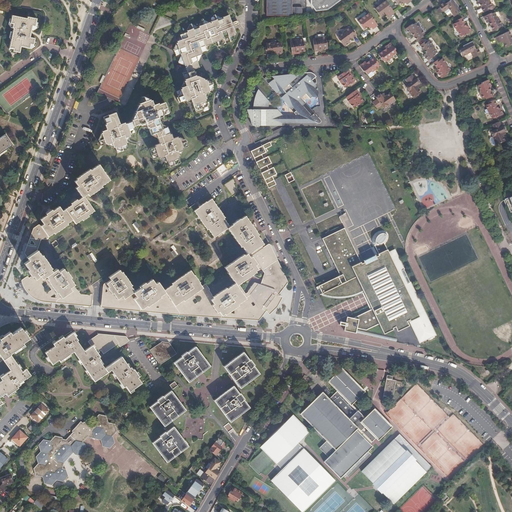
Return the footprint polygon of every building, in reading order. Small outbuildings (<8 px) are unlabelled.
[(266,0),(267,17),(292,17),(292,16),(302,16),(302,8),(292,8),(291,0),(266,0)] [(310,0),(311,6),(316,13),(328,12),(344,0),(310,0)] [(452,0),(450,2),(449,1),(444,4),(443,3),(438,6),(443,13),(448,9),(449,8),(452,11),(450,13),(453,17),(459,12),(456,8),(458,7),(452,0)] [(472,0),(475,4),(477,3),(482,11),(488,8),(487,6),(490,4),(488,0),(472,0)] [(380,19),(384,16),(386,15),(388,17),(389,19),(394,15),(385,3),(377,9),(377,8),(376,8),(374,9),(374,10),(374,11),(380,19)] [(489,13),(483,16),(486,23),(488,22),(492,30),(498,27),(497,25),(500,24),(497,16),(495,17),(493,12),(490,14),(489,13)] [(223,20),(220,14),(218,15),(215,22),(216,23),(214,24),(210,25),(208,19),(205,20),(203,26),(203,28),(202,28),(197,30),(195,24),(193,25),(190,31),(191,33),(181,36),(175,51),(184,74),(187,82),(189,87),(184,89),(179,91),(181,97),(180,98),(181,103),(188,100),(193,99),(195,103),(198,111),(211,106),(208,98),(209,98),(212,91),(218,88),(216,81),(209,83),(209,81),(202,78),(201,79),(198,71),(204,69),(201,62),(202,62),(201,57),(205,56),(205,54),(237,42),(240,35),(240,33),(241,32),(234,14),(228,17),(229,18),(227,19),(223,20)] [(35,27),(37,18),(27,16),(26,18),(11,15),(10,24),(12,24),(12,28),(13,28),(9,48),(13,49),(12,51),(19,53),(21,47),(29,49),(30,44),(33,45),(34,38),(30,37),(32,26),(35,27)] [(369,27),(371,30),(372,32),(377,28),(368,16),(361,22),(360,21),(359,21),(358,22),(357,23),(358,24),(357,24),(363,32),(367,29),(369,27)] [(466,28),(462,19),(456,22),(457,24),(454,26),(457,33),(459,32),(461,37),(464,36),(465,37),(472,33),(468,27),(466,28)] [(418,42),(423,37),(422,36),(424,34),(420,27),(419,28),(416,24),(413,25),(412,24),(406,29),(410,35),(412,34),(418,42)] [(158,38),(129,25),(98,94),(126,107),(158,38)] [(350,42),(357,37),(353,31),(352,32),(350,29),(344,34),(344,35),(340,39),(342,41),(341,42),(346,49),(352,44),(350,42)] [(498,43),(500,42),(502,41),(503,43),(505,47),(511,43),(511,37),(508,30),(495,37),(498,43)] [(312,41),(313,51),(321,51),(327,50),(326,43),(326,42),(325,38),(317,39),(316,40),(312,41)] [(290,43),(291,53),(299,53),(305,52),(304,45),(303,45),(303,40),(294,41),(294,42),(290,43)] [(473,45),(471,41),(464,44),(465,46),(460,48),(463,54),(468,51),(468,50),(471,49),(472,50),(475,56),(480,53),(482,52),(479,47),(476,48),(474,44),(473,45)] [(426,42),(420,46),(426,54),(425,56),(429,61),(436,56),(435,55),(437,53),(434,49),(435,48),(430,42),(427,44),(426,42)] [(266,47),(264,47),(265,54),(275,53),(275,56),(282,55),(281,47),(280,47),(280,43),(274,44),(274,43),(266,44),(266,47)] [(379,55),(383,61),(385,60),(387,62),(393,58),(392,56),(397,53),(395,51),(396,50),(391,43),(385,48),(387,49),(379,55)] [(437,72),(442,78),(448,73),(448,72),(450,70),(447,66),(448,65),(443,58),(440,60),(439,59),(433,63),(439,71),(437,72)] [(378,64),(375,59),(367,64),(366,63),(360,67),(365,74),(366,73),(368,75),(372,72),(373,73),(379,68),(377,65),(378,64)] [(350,77),(345,70),(337,76),(340,80),(339,81),(344,88),(348,85),(348,86),(350,84),(354,81),(350,77)] [(275,79),(273,80),(268,84),(274,94),(275,95),(276,95),(277,94),(278,94),(280,96),(282,101),(280,103),(285,111),(288,109),(290,113),(288,115),(289,117),(275,118),(270,111),(265,111),(262,111),(262,109),(262,107),(262,105),(263,102),(264,100),(258,89),(256,94),(254,98),(253,105),(253,110),(253,114),(250,114),(248,115),(248,116),(247,116),(247,117),(248,117),(248,118),(249,119),(250,119),(251,120),(251,124),(262,124),(264,123),(264,124),(283,124),(319,124),(320,124),(321,123),(321,122),(321,121),(320,120),(304,103),(299,99),(304,94),(309,99),(317,93),(314,89),(315,89),(316,89),(316,88),(316,87),(316,86),(313,85),(309,82),(315,79),(314,77),(313,76),(312,75),(311,75),(308,76),(306,74),(297,75),(294,77),(294,75),(291,76),(291,79),(288,81),(286,79),(283,76),(280,77),(279,77),(278,76),(277,76),(276,76),(275,79)] [(411,75),(405,80),(409,85),(407,86),(406,87),(415,99),(422,94),(419,89),(420,88),(418,85),(419,84),(420,83),(417,79),(415,80),(411,75)] [(492,85),(488,78),(481,81),(482,82),(479,83),(481,89),(480,89),(483,97),(487,95),(487,97),(493,94),(489,86),(492,85)] [(363,102),(360,98),(355,91),(347,97),(349,101),(348,101),(354,108),(357,106),(358,107),(363,102)] [(385,97),(384,96),(382,98),(381,96),(380,96),(376,99),(377,100),(372,104),(377,110),(382,107),(384,109),(395,101),(390,93),(385,97)] [(154,105),(153,100),(151,100),(149,94),(142,97),(144,101),(139,103),(140,105),(138,105),(140,110),(135,111),(136,113),(134,114),(136,118),(131,120),(132,122),(125,124),(124,123),(120,124),(116,113),(104,118),(107,125),(105,126),(106,130),(102,132),(103,133),(101,134),(103,138),(98,140),(99,142),(107,144),(107,146),(112,144),(114,148),(116,148),(118,154),(128,150),(126,144),(127,143),(126,138),(130,136),(130,135),(135,133),(133,127),(140,124),(141,126),(145,124),(146,128),(147,129),(148,128),(151,136),(155,135),(156,138),(159,145),(155,147),(155,148),(150,150),(154,160),(159,158),(159,159),(164,157),(165,162),(167,161),(170,168),(181,163),(179,157),(180,157),(178,152),(182,150),(183,150),(182,149),(184,149),(180,138),(180,137),(178,138),(177,137),(173,138),(172,134),(172,133),(170,134),(168,126),(163,128),(161,124),(161,123),(160,118),(164,117),(164,115),(170,113),(166,102),(160,104),(159,103),(154,105)] [(495,98),(489,101),(490,103),(486,104),(490,111),(491,111),(493,116),(496,115),(496,116),(504,112),(501,106),(499,107),(495,98)] [(499,120),(493,123),(495,128),(491,130),(496,143),(505,139),(502,134),(504,133),(502,130),(504,129),(506,129),(504,125),(502,125),(499,120)] [(12,147),(5,136),(0,138),(0,156),(0,157),(0,156),(0,155),(1,154),(12,147)] [(180,138),(184,149),(189,147),(186,140),(180,138)] [(270,142),(251,151),(269,188),(276,185),(272,177),(277,174),(273,167),(268,169),(267,166),(271,163),(268,156),(263,159),(261,155),(266,152),(265,149),(272,146),(270,142)] [(110,181),(99,165),(91,171),(90,169),(77,178),(78,180),(75,182),(78,187),(76,188),(82,197),(78,200),(77,199),(71,203),(72,205),(63,211),(60,207),(53,212),(52,210),(45,214),(47,216),(41,220),(44,225),(35,231),(31,243),(27,253),(30,256),(27,258),(29,261),(24,265),(28,270),(27,271),(31,277),(25,282),(26,285),(27,287),(28,290),(31,293),(33,295),(36,297),(40,299),(43,300),(47,300),(50,299),(39,283),(47,277),(49,279),(48,280),(57,294),(58,293),(65,303),(91,305),(92,296),(83,295),(72,279),(73,278),(69,272),(67,273),(64,269),(60,272),(58,269),(54,272),(52,270),(53,269),(44,255),(42,256),(38,251),(40,249),(39,248),(40,246),(41,241),(44,241),(47,241),(50,239),(49,237),(54,233),(55,235),(68,226),(67,224),(72,220),(76,224),(82,220),(83,221),(89,217),(88,216),(95,211),(86,198),(88,196),(89,197),(102,188),(101,187),(110,181)] [(285,174),(287,182),(293,180),(291,172),(285,174)] [(235,184),(232,180),(224,186),(233,197),(239,193),(234,185),(235,184)] [(224,231),(228,228),(222,219),(224,218),(210,200),(207,203),(206,202),(199,207),(200,208),(194,212),(208,230),(214,238),(219,235),(218,234),(223,230),(224,231)] [(240,220),(240,219),(232,224),(233,225),(228,228),(241,248),(242,247),(247,255),(245,257),(244,255),(224,268),(228,273),(227,273),(231,280),(232,280),(234,282),(228,286),(227,285),(215,294),(208,286),(203,289),(200,285),(200,284),(195,276),(194,277),(191,272),(172,285),(173,287),(165,293),(159,284),(156,286),(152,280),(139,288),(140,289),(134,292),(131,287),(132,286),(122,272),(121,273),(120,271),(109,278),(111,281),(106,284),(105,285),(104,286),(104,288),(104,307),(124,309),(150,311),(180,313),(204,316),(232,317),(259,319),(267,311),(271,313),(282,300),(276,295),(286,283),(277,266),(268,251),(266,252),(256,237),(258,236),(246,217),(240,220)] [(386,231),(384,231),(381,230),(378,231),(374,233),(372,237),(372,240),(373,244),(374,245),(380,255),(362,263),(344,229),(323,239),(340,276),(320,286),(323,295),(329,297),(333,297),(341,297),(346,296),(353,294),(361,292),(366,301),(370,310),(355,317),(347,317),(346,323),(340,322),(340,325),(345,326),(345,329),(357,332),(358,328),(367,330),(378,324),(384,334),(395,329),(396,331),(408,326),(419,343),(434,335),(392,250),(389,252),(385,244),(387,241),(388,237),(388,235),(387,233),(386,231)] [(25,331),(22,327),(13,334),(11,332),(0,339),(2,341),(0,342),(0,408),(5,405),(1,400),(8,395),(10,398),(21,390),(20,388),(23,386),(22,384),(33,377),(28,370),(24,372),(12,354),(25,344),(24,343),(31,339),(25,331)] [(126,343),(121,338),(100,336),(90,342),(92,346),(84,351),(77,341),(78,341),(73,333),(65,339),(63,337),(52,343),(54,347),(44,353),(47,357),(46,358),(52,366),(59,361),(60,363),(74,354),(95,383),(112,371),(124,389),(126,387),(130,393),(143,384),(139,378),(140,377),(135,370),(133,371),(131,368),(130,369),(122,357),(105,369),(100,362),(102,361),(100,358),(101,357),(98,353),(102,351),(105,354),(121,344),(122,346),(126,343)] [(162,343),(161,342),(152,348),(150,350),(160,363),(175,353),(168,343),(166,344),(162,343)] [(211,366),(197,347),(189,353),(188,352),(182,356),(183,357),(175,363),(189,383),(211,366)] [(244,352),(224,367),(240,388),(260,374),(254,366),(255,365),(251,360),(250,360),(244,352)] [(369,451),(374,446),(372,444),(377,438),(380,441),(394,427),(375,408),(364,419),(351,405),(366,390),(343,367),(328,382),(337,391),(330,399),(323,392),(301,414),(328,441),(320,448),(330,457),(325,462),(342,478),(346,474),(350,477),(373,454),(369,451)] [(387,378),(384,395),(393,397),(396,380),(387,378)] [(240,394),(234,386),(215,400),(231,422),(250,408),(244,400),(245,399),(241,393),(240,394)] [(165,397),(164,396),(158,400),(158,401),(150,407),(165,427),(186,410),(179,400),(173,391),(165,397)] [(48,411),(41,405),(31,416),(38,422),(48,411)] [(116,430),(114,423),(107,422),(105,415),(97,414),(93,419),(93,421),(91,423),(82,422),(81,423),(80,421),(70,431),(71,432),(64,439),(61,438),(61,436),(54,435),(48,440),(43,439),(38,445),(39,450),(34,455),(36,462),(31,467),(33,474),(40,476),(42,482),(49,484),(54,479),(61,481),(66,475),(64,469),(61,468),(62,462),(71,452),(73,454),(80,455),(85,450),(83,443),(81,441),(85,437),(99,439),(102,446),(110,448),(114,443),(111,435),(116,430)] [(292,414),(260,446),(276,462),(278,461),(283,466),(269,480),(300,511),(304,511),(335,481),(302,448),(296,453),(291,448),(308,431),(292,414)] [(223,426),(227,432),(232,428),(228,423),(223,426)] [(34,434),(37,431),(30,425),(28,427),(34,434)] [(166,432),(161,436),(161,437),(153,443),(167,462),(189,446),(175,427),(167,433),(166,432)] [(26,438),(19,431),(11,440),(19,446),(26,438)] [(209,451),(216,455),(221,448),(219,446),(223,442),(218,439),(209,451)] [(395,439),(363,472),(395,504),(427,472),(395,439)] [(218,472),(210,466),(205,472),(214,478),(218,472)] [(210,484),(213,479),(204,472),(201,477),(203,479),(202,481),(206,483),(207,481),(210,484)] [(14,483),(11,474),(1,477),(2,482),(1,483),(0,483),(0,491),(0,492),(2,494),(5,491),(4,490),(6,487),(5,486),(7,484),(8,484),(9,485),(14,483)] [(162,482),(165,479),(160,474),(157,477),(162,482)] [(177,484),(170,493),(175,487),(182,491),(184,492),(192,481),(199,485),(201,482),(194,477),(192,480),(187,476),(182,484),(181,483),(180,484),(178,483),(177,484)] [(175,487),(170,493),(172,495),(174,496),(177,492),(180,494),(182,491),(175,487)] [(231,491),(228,495),(233,498),(232,500),(237,504),(238,502),(240,504),(246,496),(238,491),(235,488),(235,489),(233,488),(231,491)] [(172,495),(170,493),(166,491),(163,494),(165,495),(161,500),(166,504),(172,495)]
